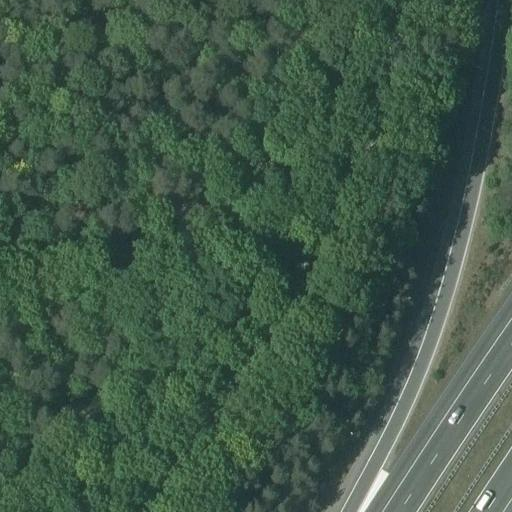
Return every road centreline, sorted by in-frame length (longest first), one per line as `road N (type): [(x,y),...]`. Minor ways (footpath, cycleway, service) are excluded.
road 1 (tertiary): [(153,511),(314,267),(371,138),(409,0)]
road 2 (motorway): [(502,0),(445,294),(354,511)]
road 3 (motorway): [(511,333),(393,511)]
